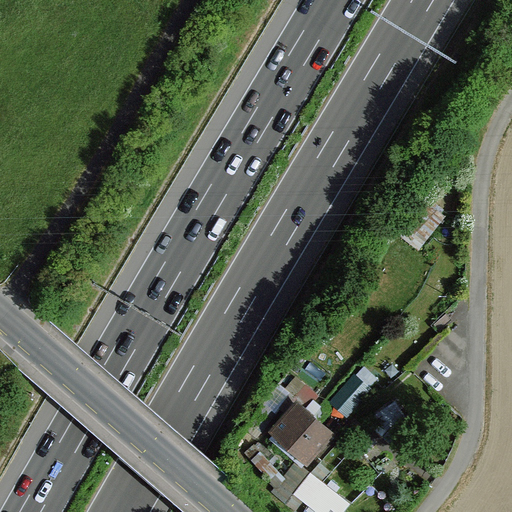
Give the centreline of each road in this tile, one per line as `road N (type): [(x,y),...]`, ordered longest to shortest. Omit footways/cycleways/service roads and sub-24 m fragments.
road 1 (motorway): [(120,511),(423,0)]
road 2 (motorway): [(333,0),(31,511)]
road 3 (unclassified): [(426,511),(457,470),(474,427),(480,199),(511,100)]
road 4 (tertiary): [(229,511),(0,312)]
